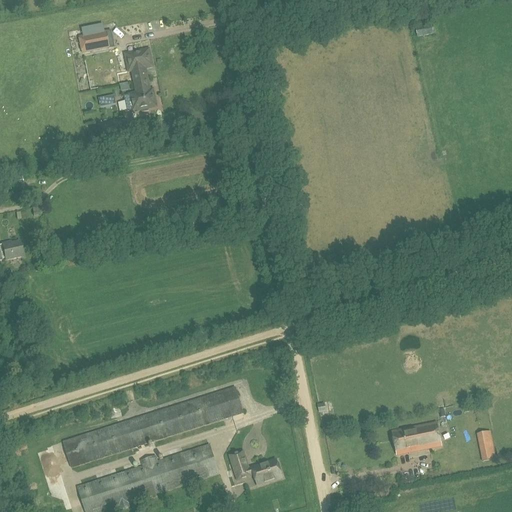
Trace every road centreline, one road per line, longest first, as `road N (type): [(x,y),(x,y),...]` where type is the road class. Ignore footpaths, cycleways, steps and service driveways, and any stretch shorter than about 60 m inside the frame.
road 1 (track): [(0,416),(511,253)]
road 2 (track): [(328,511),(226,0)]
